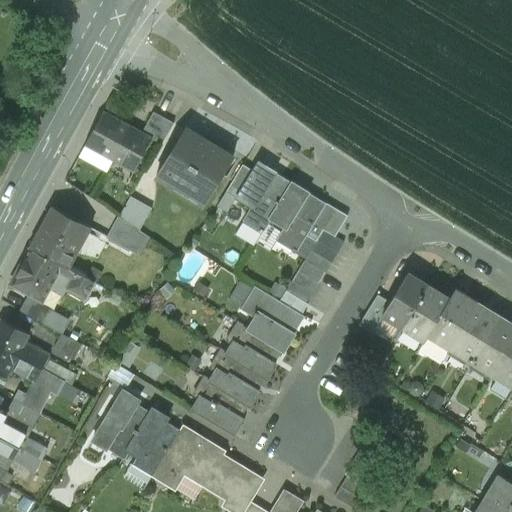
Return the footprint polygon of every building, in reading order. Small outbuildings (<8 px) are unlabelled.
[(134,172),(152,138),(103,112),(85,146),(134,172)] [(204,206),(233,158),(185,129),(162,168),(161,168),(156,177),(204,206)] [(270,219),(291,185),(280,179),(279,181),(273,177),(276,172),(258,162),(253,171),(236,198),(252,208),(244,220),(259,230),(258,232),(261,234),(270,219)] [(236,198),(253,171),(242,165),(226,192),(236,198)] [(309,193),(292,182),(291,185),(270,219),(284,228),(277,241),(293,250),(291,252),(295,254),(306,235),(324,206),(323,205),(313,199),(312,201),(306,197),(309,193)] [(140,232),(152,205),(127,194),(107,240),(140,255),(148,236),(140,232)] [(336,209),(325,202),(323,205),(324,206),(306,235),(316,242),(317,240),(324,230),(336,209)] [(69,270),(69,268),(91,228),(52,206),(29,248),(69,270)] [(348,216),(336,209),(324,230),(335,237),(348,216)] [(345,243),(324,230),(317,240),(338,253),(345,243)] [(338,253),(317,240),(316,242),(311,250),(332,263),(338,253)] [(94,307),(104,287),(69,268),(69,270),(29,248),(10,284),(43,302),(50,288),(64,296),(68,289),(84,297),(82,301),(94,307)] [(332,263),(311,250),(305,261),(326,273),(332,263)] [(326,273),(305,261),(299,271),(320,283),(326,273)] [(320,283),(299,271),(292,281),(313,294),(320,283)] [(403,327),(428,286),(407,274),(389,302),(382,315),(383,315),(403,327)] [(313,294),(292,281),(286,291),(307,304),(313,294)] [(428,334),(449,299),(428,286),(403,327),(424,340),(428,334)] [(304,319),(305,317),(301,314),(280,302),(256,287),(243,309),(256,317),(248,330),(279,349),(284,352),(295,334),(292,333),(301,317),(304,319)] [(449,299),(428,334),(450,347),(477,302),(456,289),(449,299)] [(307,304),(286,291),(280,302),(301,314),(307,304)] [(382,315),(389,302),(377,295),(358,325),(372,334),(383,315),(382,315)] [(22,313),(64,330),(69,315),(28,299),(22,313)] [(477,302),(450,347),(469,358),(468,360),(471,362),(472,360),(497,319),(481,309),(483,306),(477,302)] [(497,319),(472,360),(494,374),(511,344),(511,327),(504,323),(506,320),(499,316),(497,319)] [(0,322),(0,346),(65,381),(71,385),(76,375),(47,360),(50,355),(26,342),(29,335),(1,320),(0,322)] [(271,362),(279,349),(248,330),(237,324),(227,340),(232,344),(226,354),(262,376),(267,379),(276,365),(271,362)] [(60,332),(53,348),(75,357),(81,341),(60,332)] [(511,344),(494,374),(511,384),(511,344)] [(57,396),(65,381),(0,346),(0,373),(7,377),(10,370),(57,396)] [(254,389),(262,376),(226,354),(221,351),(211,368),(216,371),(209,381),(246,403),(251,406),(260,392),(254,389)] [(238,416),(246,403),(209,381),(204,378),(194,395),(199,398),(192,409),(234,435),(243,419),(238,416)] [(128,451),(150,414),(137,406),(140,401),(123,391),(93,441),(107,449),(108,448),(124,457),(128,451)] [(0,437),(41,459),(41,460),(46,450),(26,439),(40,414),(14,399),(6,413),(0,409),(0,437)] [(169,418),(153,409),(150,414),(128,451),(139,458),(135,464),(152,475),(179,432),(165,424),(169,418)] [(223,452),(182,427),(179,432),(152,475),(175,489),(185,472),(186,470),(188,471),(206,482),(203,485),(227,500),(224,506),(234,511),(242,511),(250,501),(262,480),(221,455),(223,452)] [(392,447),(370,434),(363,444),(386,458),(392,447)] [(0,464),(8,469),(13,460),(34,471),(41,459),(0,437),(0,464)] [(386,458),(363,444),(357,454),(379,468),(386,458)] [(379,468),(357,454),(351,465),(373,478),(379,468)] [(373,478),(351,465),(345,475),(347,477),(367,489),(373,478)] [(486,503),(501,511),(511,511),(511,482),(502,476),(486,503)] [(367,489),(347,477),(341,486),(361,498),(367,489)] [(361,498),(341,486),(335,497),(355,509),(361,498)] [(270,511),(321,511),(317,510),(315,511),(297,511),(304,501),(284,490),(270,511)] [(267,511),(250,501),(242,511),(267,511)] [(480,511),(501,511),(486,503),(480,511)]
